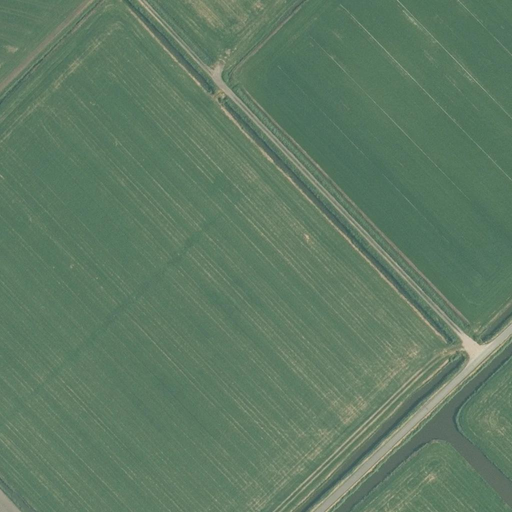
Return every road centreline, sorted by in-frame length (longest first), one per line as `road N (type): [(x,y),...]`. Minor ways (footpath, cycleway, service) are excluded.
road 1 (track): [(213,75),(480,354)]
road 2 (unclassified): [(318,511),(511,327)]
road 3 (track): [(178,0),(216,31),(227,52),(281,0)]
